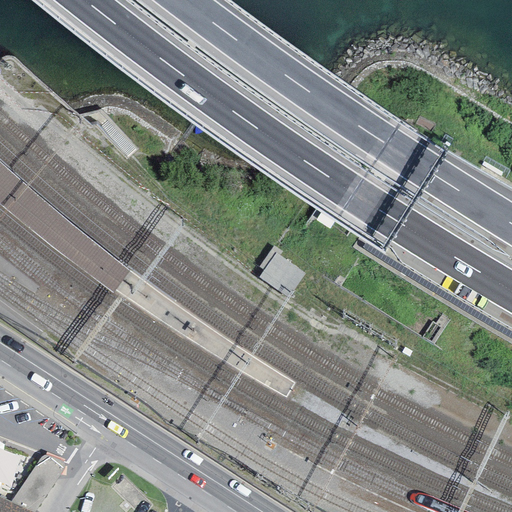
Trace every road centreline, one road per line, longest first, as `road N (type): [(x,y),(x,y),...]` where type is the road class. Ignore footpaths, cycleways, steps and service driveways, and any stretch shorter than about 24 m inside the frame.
road 1 (motorway): [(82,0),(352,194),(511,292)]
road 2 (motorway): [(511,224),(181,0)]
road 3 (primary): [(248,511),(109,422)]
road 4 (primary): [(109,422),(0,350)]
